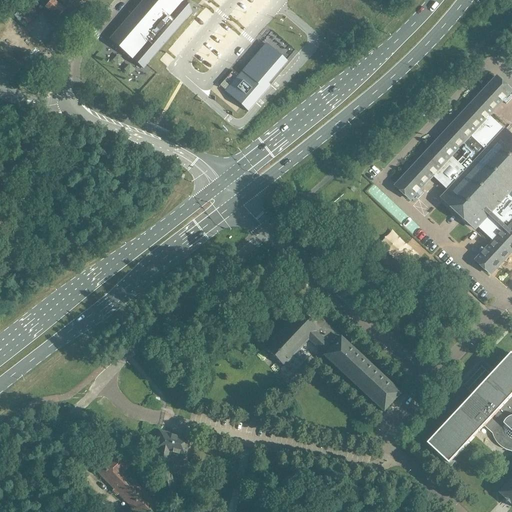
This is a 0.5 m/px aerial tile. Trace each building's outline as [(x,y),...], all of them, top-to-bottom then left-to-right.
[(37,0),(45,7),(44,8),(56,19),(65,10),(62,7),(67,0),(37,0)] [(128,52),(130,50),(147,65),(191,14),(174,0),(142,0),(111,37),(128,52)] [(286,63),(284,61),(265,45),(242,72),(226,91),(249,111),(255,103),(253,101),(264,88),(266,90),(270,86),(268,84),(286,63)] [(511,94),(511,89),(498,76),(394,186),(412,202),(434,178),(448,190),(441,198),(477,231),(484,224),(497,236),(475,261),(492,277),(511,255),(511,134),(505,128),(504,129),(491,117),(511,94)] [(129,78),(121,85),(135,101),(143,93),(129,78)] [(223,100),(227,94),(219,88),(215,94),(223,100)] [(511,132),(511,126),(505,119),(502,122),(511,132)] [(353,303),(341,292),(337,296),(349,307),(353,303)] [(320,351),(323,355),(322,356),(383,413),(402,394),(313,311),(306,318),(299,310),(263,348),(284,367),(308,341),(320,351)] [(511,480),(500,493),(511,504),(511,393),(511,391),(511,353),(428,443),(450,463),(475,436),(474,434),(484,424),(511,450),(511,480)] [(142,363),(151,373),(161,364),(152,354),(142,363)] [(185,456),(189,438),(158,430),(154,449),(156,449),(155,452),(154,459),(154,462),(154,465),(155,468),(165,504),(179,499),(176,487),(170,470),(169,465),(169,463),(169,461),(170,456),(171,453),(185,456)] [(109,486),(121,474),(131,465),(117,451),(96,472),(109,486)] [(124,501),(139,487),(130,479),(128,481),(121,474),(109,486),(113,490),(112,491),(117,496),(118,495),(124,501)] [(139,487),(124,501),(131,508),(130,509),(132,511),(151,511),(157,507),(139,487)]
